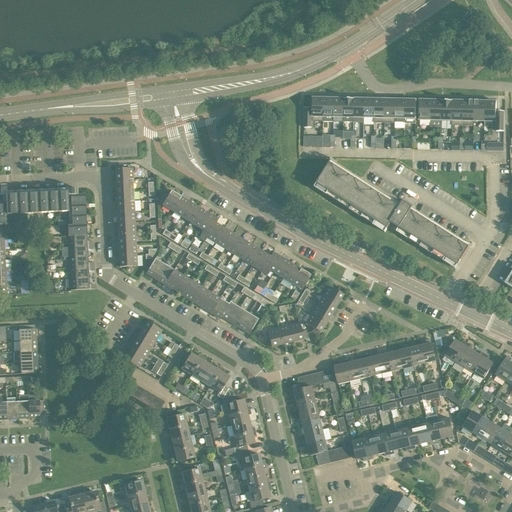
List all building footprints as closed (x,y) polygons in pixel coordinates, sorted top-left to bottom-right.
[(313,108),(312,108),(312,122),(324,122),(324,117),(323,117),(324,98),(313,98),(313,108)] [(323,117),(324,117),(333,117),(334,99),(324,98),(323,117)] [(344,118),(344,99),(334,99),(333,117),(343,118),(344,118)] [(354,99),(344,99),(344,118),(343,118),(343,122),(354,123),(354,118),(354,99)] [(354,118),(364,118),(364,99),(354,99),(354,118)] [(364,118),(374,118),(374,99),(364,99),(364,118)] [(374,118),(374,123),(384,123),(385,100),(374,99),(374,118)] [(395,123),(395,119),(395,100),(385,100),(384,123),(395,123)] [(395,119),(405,119),(405,100),(395,100),(395,119)] [(416,100),(405,100),(405,119),(415,119),(416,100)] [(419,120),(430,120),(431,100),(419,100),(419,120)] [(430,120),(441,121),(442,101),(431,100),(430,120)] [(441,121),(452,121),(452,101),(442,101),(441,121)] [(463,121),(463,101),(452,101),(452,121),(451,126),(463,126),(463,121)] [(474,126),(474,121),(474,101),(463,101),(463,121),(463,126),(474,126)] [(474,121),(484,122),(485,102),(474,101),(474,121)] [(496,122),(496,112),(496,102),(485,102),(484,122),(496,122)] [(323,135),(323,147),(330,147),(330,141),(331,135),(323,135)] [(391,223),(458,266),(469,247),(411,210),(413,208),(403,202),(400,207),(330,163),(316,184),(387,229),(391,223)] [(115,165),(116,181),(133,180),(132,169),(123,169),(123,165),(115,165)] [(116,181),(116,191),(133,191),(133,180),(116,181)] [(68,236),(87,235),(85,194),(77,194),(77,190),(77,189),(70,189),(72,225),(67,225),(68,236)] [(116,191),(117,202),(134,201),(133,191),(116,191)] [(172,211),(181,197),(171,191),(166,199),(163,197),(158,203),(172,211)] [(5,195),(5,205),(6,205),(7,215),(68,212),(67,193),(6,195),(5,195)] [(181,217),(190,202),(181,197),(172,211),(181,217)] [(117,202),(117,213),(134,212),(134,201),(117,202)] [(190,223),(199,208),(190,202),(181,217),(190,223)] [(199,228),(208,214),(199,208),(190,223),(199,228)] [(118,224),(135,223),(134,212),(117,213),(118,224)] [(208,214),(199,228),(203,231),(201,235),(207,238),(216,224),(218,220),(208,214)] [(118,224),(118,235),(136,234),(135,223),(118,224)] [(216,244),(225,229),(216,224),(207,238),(216,244)] [(225,250),(234,235),(225,229),(216,244),(225,250)] [(162,234),(168,238),(171,234),(165,230),(162,234)] [(136,245),(136,234),(118,235),(119,245),(136,245)] [(87,242),(87,235),(68,236),(69,247),(93,246),(93,242),(87,242)] [(225,250),(234,255),(243,240),(234,235),(225,250)] [(243,240),(234,255),(243,261),(252,246),(243,240)] [(119,245),(119,256),(137,255),(136,245),(119,245)] [(93,250),(93,246),(69,247),(69,258),(88,257),(87,250),(93,250)] [(252,266),(261,251),(252,246),(243,261),(252,266)] [(0,261),(10,261),(9,250),(4,250),(0,250),(0,261)] [(261,272),(270,257),(261,251),(252,266),(261,272)] [(274,273),(283,258),(273,252),(270,257),(261,272),(267,275),(270,271),(274,273)] [(199,257),(206,261),(208,257),(202,253),(199,257)] [(137,255),(119,256),(120,267),(137,267),(137,255)] [(88,264),(88,257),(69,258),(70,269),(94,267),(94,263),(88,264)] [(283,279),(292,264),(283,258),(274,273),(283,279)] [(146,274),(155,280),(164,265),(155,259),(146,274)] [(0,271),(5,271),(8,271),(11,271),(11,261),(10,261),(0,261),(0,271)] [(292,264),(283,279),(292,284),(301,269),(292,264)] [(173,270),(164,265),(155,280),(164,285),(173,270)] [(94,271),(94,267),(70,269),(70,279),(89,278),(88,272),(94,271)] [(301,269),(292,284),(302,290),(311,275),(301,269)] [(183,276),(173,270),(164,285),(174,291),(183,276)] [(207,280),(212,283),(215,278),(210,275),(207,280)] [(183,276),(174,291),(183,296),(192,282),(183,276)] [(89,285),(89,278),(70,279),(71,291),(95,289),(95,285),(89,285)] [(201,287),(192,282),(183,296),(192,302),(201,287)] [(329,286),(323,296),(338,305),(346,292),(339,288),(337,291),(329,286)] [(210,293),(201,287),(192,302),(201,308),(210,293)] [(261,293),(260,294),(264,297),(266,292),(267,293),(269,289),(265,287),(263,290),(261,293)] [(302,295),(306,298),(310,292),(305,289),(302,295)] [(295,300),(299,294),(295,291),(291,297),(295,300)] [(264,297),(270,300),(272,296),(267,293),(266,292),(264,297)] [(219,298),(210,293),(201,308),(210,313),(219,298)] [(306,298),(302,295),(298,301),(302,304),(306,298)] [(317,305),(332,314),(338,305),(323,296),(317,305)] [(229,305),(228,304),(219,298),(210,313),(220,320),(222,318),(221,317),(229,305)] [(266,307),(268,303),(262,299),(259,303),(266,307)] [(222,318),(230,323),(239,308),(230,302),(228,304),(229,305),(221,317),(222,318)] [(317,305),(312,314),(326,323),(332,314),(317,305)] [(230,323),(239,329),(249,314),(239,308),(230,323)] [(258,320),(249,314),(239,329),(249,334),(258,320)] [(318,336),(326,323),(312,314),(306,324),(314,329),(311,332),(318,336)] [(147,322),(141,332),(156,341),(162,331),(147,322)] [(289,325),(293,342),(308,339),(306,331),(305,331),(302,332),(300,326),(300,323),(289,325)] [(282,345),(293,342),(289,325),(278,328),(282,345)] [(282,345),(278,328),(267,331),(269,340),(265,341),(267,349),(282,345)] [(19,341),(36,341),(36,329),(18,330),(19,341)] [(444,330),(433,333),(435,339),(439,337),(445,336),(444,330)] [(141,332),(135,341),(150,350),(156,341),(141,332)] [(420,346),(424,364),(436,361),(430,340),(425,342),(426,345),(420,346)] [(456,362),(463,350),(467,343),(463,340),(461,343),(456,340),(448,353),(445,358),(443,360),(453,366),(456,362)] [(19,352),(37,351),(36,341),(19,341),(19,352)] [(135,341),(130,350),(145,359),(150,350),(135,341)] [(465,367),(469,360),(474,352),(469,348),(471,345),(467,343),(463,350),(456,362),(465,367)] [(409,345),(414,367),(424,364),(420,346),(414,348),(413,344),(409,345)] [(399,351),(403,369),(414,367),(409,345),(404,347),(405,350),(399,351)] [(139,369),(145,359),(130,350),(124,360),(139,369)] [(387,351),(392,372),(403,369),(399,351),(393,353),(392,350),(387,351)] [(14,363),(20,363),(37,362),(37,351),(19,352),(13,352),(14,363)] [(377,356),(382,374),(392,372),(387,351),(382,352),(383,355),(377,356)] [(474,373),(481,361),(486,354),(482,352),(480,355),(474,352),(469,360),(465,367),(474,373)] [(191,375),(203,357),(199,354),(197,358),(191,354),(182,369),(191,375)] [(490,357),(486,354),(481,361),(474,373),(484,379),(494,363),(488,360),(490,357)] [(366,356),(371,377),(382,374),(377,356),(371,358),(370,355),(366,356)] [(356,362),(360,380),(371,377),(366,356),(361,357),(362,360),(356,362)] [(496,375),(506,381),(511,370),(511,362),(510,362),(511,359),(508,356),(496,375)] [(201,381),(210,366),(204,362),(206,359),(203,357),(191,375),(201,381)] [(360,380),(356,362),(350,363),(349,360),(344,361),(350,382),(360,380)] [(350,382),(344,361),(340,362),(341,365),(334,367),(339,385),(350,382)] [(37,362),(20,363),(20,374),(38,373),(37,362)] [(163,362),(160,368),(164,371),(168,365),(163,362)] [(210,387),(222,368),(218,366),(216,369),(210,366),(201,381),(210,387)] [(160,377),(164,371),(160,368),(156,374),(160,377)] [(222,399),(235,396),(234,392),(224,386),(229,377),(223,374),(225,371),(222,368),(210,387),(219,393),(217,396),(222,399)] [(326,371),(329,383),(335,382),(332,370),(326,371)] [(329,383),(326,371),(321,373),(324,385),(329,383)] [(318,386),(324,385),(321,373),(315,374),(318,386)] [(312,387),(313,387),(318,386),(315,374),(309,376),(312,387)] [(304,377),(307,389),(312,387),(309,376),(304,377)] [(298,378),(301,390),(307,389),(304,377),(298,378)] [(181,393),(183,389),(184,387),(178,383),(174,389),(181,393)] [(132,397),(139,387),(133,384),(127,394),(132,397)] [(132,397),(138,401),(144,390),(139,387),(132,397)] [(184,387),(183,389),(181,393),(186,396),(190,391),(184,387)] [(313,387),(312,387),(307,389),(301,390),(295,392),(296,398),(293,399),(294,404),(315,398),(313,387)] [(143,404),(149,393),(144,390),(138,401),(143,404)] [(450,399),(452,396),(453,394),(447,390),(444,396),(450,399)] [(482,397),(488,401),(491,396),(485,392),(482,397)] [(148,407),(154,396),(149,393),(143,404),(148,407)] [(196,402),(199,397),(193,393),(190,398),(196,402)] [(459,398),(453,394),(452,396),(450,399),(456,403),(459,398)] [(39,395),(28,396),(29,419),(40,418),(40,416),(44,416),(43,401),(39,401),(39,395)] [(19,402),(17,402),(18,419),(29,419),(28,396),(18,396),(19,402)] [(148,407),(153,410),(159,400),(154,396),(148,407)] [(222,417),(229,416),(250,411),(249,406),(245,407),(244,400),(236,402),(235,396),(222,399),(224,406),(220,407),(222,417)] [(209,408),(213,402),(203,397),(200,403),(209,408)] [(7,420),(18,419),(17,402),(15,402),(15,398),(6,399),(6,403),(7,420)] [(318,409),(315,398),(294,404),(295,408),(299,407),(300,413),(318,409)] [(465,401),(459,398),(456,403),(462,407),(465,401)] [(164,403),(159,400),(153,410),(158,413),(164,403)] [(495,405),(501,409),(504,404),(498,400),(495,405)] [(501,409),(507,412),(510,407),(504,404),(501,409)] [(299,425),(320,419),(318,409),(300,413),(302,419),(298,420),(299,425)] [(231,426),(249,422),(248,416),(251,415),(250,411),(229,416),(231,426)] [(473,433),(482,417),(473,411),(463,427),(473,433)] [(166,431),(187,426),(184,415),(166,419),(168,426),(164,426),(166,431)] [(427,418),(428,423),(433,445),(438,444),(437,440),(443,439),(439,421),(437,415),(427,418)] [(482,439),(486,433),(492,423),(482,417),(473,433),(482,439)] [(450,418),(439,421),(443,439),(449,437),(450,441),(455,440),(450,418)] [(323,430),(320,419),(299,425),(300,430),(304,429),(305,435),(323,430)] [(234,437),(255,432),(254,428),(251,429),(249,422),(231,426),(234,437)] [(428,446),(433,445),(428,423),(417,426),(422,444),(428,443),(428,446)] [(492,445),(492,444),(501,429),(492,423),(486,433),(482,439),(492,445)] [(171,441),(189,436),(187,426),(166,431),(167,435),(170,434),(171,441)] [(407,429),(412,450),(417,449),(416,445),(422,444),(417,426),(407,429)] [(396,431),(400,449),(406,448),(407,451),(412,450),(407,429),(396,431)] [(501,450),(508,438),(510,434),(501,429),(492,444),(492,445),(501,450)] [(303,442),(304,446),(326,441),(323,430),(305,435),(307,441),(303,442)] [(385,434),(390,456),(395,454),(394,451),(400,449),(396,431),(385,434)] [(236,454),(248,451),(247,446),(254,444),(253,437),(256,436),(255,432),(234,437),(228,439),(229,445),(235,443),(237,448),(234,448),(236,454)] [(390,456),(385,434),(374,437),(379,455),(385,453),(386,457),(390,456)] [(510,456),(511,456),(511,453),(511,435),(510,434),(508,438),(501,450),(510,456)] [(171,452),(192,447),(189,436),(171,441),(173,447),(170,448),(171,452)] [(379,455),(374,437),(364,439),(369,461),(374,460),(373,456),(379,455)] [(369,461),(364,439),(353,442),(357,460),(364,458),(364,462),(369,461)] [(322,454),(328,452),(326,441),(304,446),(305,451),(309,450),(310,457),(316,455),(322,454)] [(469,450),(475,453),(479,446),(473,443),(469,450)] [(192,447),(171,452),(172,456),(175,456),(177,462),(195,458),(192,447)] [(351,447),(345,448),(348,459),(353,458),(351,447)] [(345,448),(339,449),(339,450),(342,460),(348,459),(345,448)] [(342,460),(339,450),(339,449),(334,451),(336,462),(342,460)] [(244,470),(265,465),(264,461),(261,461),(259,455),(249,457),(248,451),(236,454),(237,460),(241,459),(243,464),(238,465),(240,471),(244,469),(244,470)] [(336,462),(334,451),(328,452),(331,463),(336,462)] [(328,452),(322,454),(325,465),(331,463),(328,452)] [(319,466),(325,465),(322,454),(316,455),(319,466)] [(493,464),(495,462),(497,457),(492,454),(488,461),(493,464)] [(497,457),(495,462),(493,464),(497,467),(501,460),(497,457)] [(247,481),(265,477),(263,470),(266,469),(265,465),(244,470),(247,481)] [(202,479),(215,476),(214,471),(201,475),(200,469),(181,473),(183,480),(180,481),(181,485),(202,480),(202,479)] [(127,496),(148,491),(147,486),(144,487),(142,481),(137,482),(135,477),(123,480),(127,496)] [(249,491),(271,486),(270,482),(266,483),(265,477),(247,481),(249,491)] [(187,495),(190,494),(205,491),(202,480),(181,485),(182,489),(185,488),(187,495)] [(271,486),(249,491),(252,502),(250,503),(251,509),(263,506),(262,500),(270,498),(268,491),(272,490),(271,486)] [(129,507),(147,502),(146,496),(149,495),(148,491),(127,496),(129,507)] [(185,502),(186,507),(207,501),(205,491),(190,494),(187,495),(188,501),(185,502)] [(82,496),(85,511),(95,511),(100,511),(106,511),(104,502),(98,503),(95,492),(82,496)] [(390,496),(388,500),(407,511),(413,502),(397,492),(393,498),(390,496)] [(64,506),(65,511),(85,511),(82,496),(68,499),(70,505),(64,506)] [(228,503),(227,497),(226,497),(221,498),(223,509),(229,507),(228,503)] [(385,511),(386,511),(406,511),(407,511),(388,500),(385,505),(388,506),(385,511)] [(210,511),(207,501),(186,507),(187,511),(190,510),(190,511),(210,511)] [(63,511),(61,504),(55,506),(54,502),(44,504),(45,511),(63,511)] [(130,511),(153,511),(152,508),(149,509),(147,502),(129,507),(130,511)] [(433,511),(438,504),(433,502),(429,509),(433,511)]
